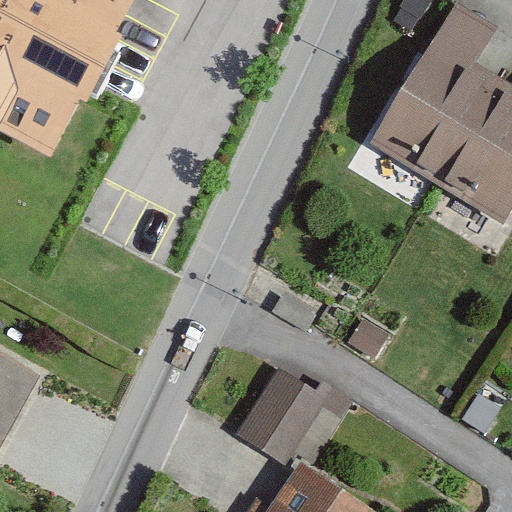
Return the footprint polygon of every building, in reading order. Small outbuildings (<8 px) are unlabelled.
[(137,0),(0,0),(0,141),(50,167),(137,0)] [(370,149),(440,191),(503,87),(475,70),(498,33),(456,8),(370,149)] [(440,191),(505,230),(511,217),(511,91),(503,87),(440,191)] [(349,347),(373,363),(389,339),(365,323),(349,347)] [(0,457),(40,384),(0,362),(0,457)] [(276,370),(234,438),(285,469),(322,410),(342,423),(353,403),(323,384),(316,395),(276,370)] [(464,422),(486,436),(507,404),(485,389),(464,422)] [(366,511),(300,468),(270,511),(366,511)]
